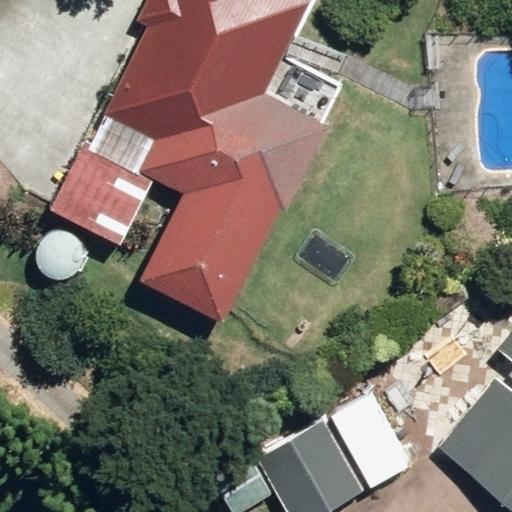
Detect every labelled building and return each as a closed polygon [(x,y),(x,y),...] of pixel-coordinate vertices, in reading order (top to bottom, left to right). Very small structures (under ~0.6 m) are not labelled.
[(49,216),(114,247),(147,180),(201,206),(215,179),(280,210),(322,123),(258,91),(302,0),(301,0),(143,0),(132,22),(140,27),(49,216)] [(511,324),(499,340),(511,350),(511,324)] [(511,511),(511,386),(494,372),(440,439),(511,498),(511,511)] [(369,481),(395,467),(358,401),(332,415),(369,481)] [(258,452),(292,511),(316,511),(362,487),(323,416),(258,452)] [(215,474),(234,508),(269,488),(249,454),(215,474)]
